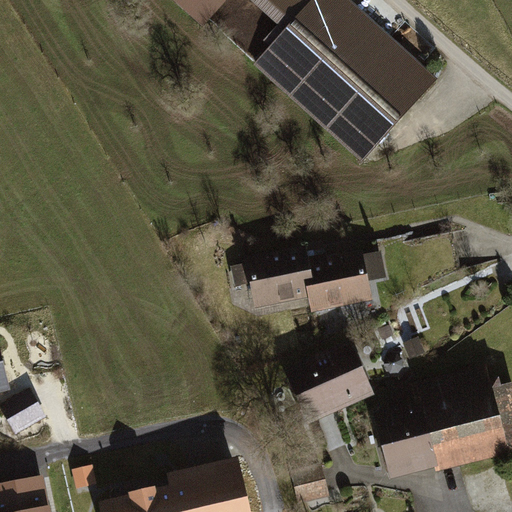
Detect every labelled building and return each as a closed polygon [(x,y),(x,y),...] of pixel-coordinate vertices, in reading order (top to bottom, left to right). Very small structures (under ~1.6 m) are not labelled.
[(179,0),(202,21),(221,0),(179,0)] [(272,47),(315,0),(314,0),(251,0),(278,24),(264,40),(272,47)] [(435,80),(345,0),(314,0),(315,0),(272,47),(257,64),(363,159),(435,80)] [(457,271),(449,233),(410,240),(419,288),(457,271)] [(303,252),(249,263),(257,303),(311,292),(306,267),(303,252)] [(361,256),(306,267),(311,292),(314,307),(369,296),(361,256)] [(411,357),(423,352),(418,341),(407,345),(411,357)] [(346,349),(292,374),(311,416),(365,391),(346,349)] [(397,408),(379,413),(394,469),(511,438),(511,388),(460,402),(455,378),(416,387),(423,412),(399,418),(397,408)] [(30,391),(1,407),(15,432),(44,416),(30,391)] [(106,464),(75,470),(77,484),(93,481),(94,485),(110,482),(106,464)] [(134,500),(105,506),(106,511),(244,511),(234,464),(215,468),(218,481),(154,495),(153,490),(132,495),(134,500)] [(321,467),(293,473),(299,500),(327,493),(321,467)] [(0,511),(47,511),(47,509),(45,509),(39,478),(0,485),(0,511)]
